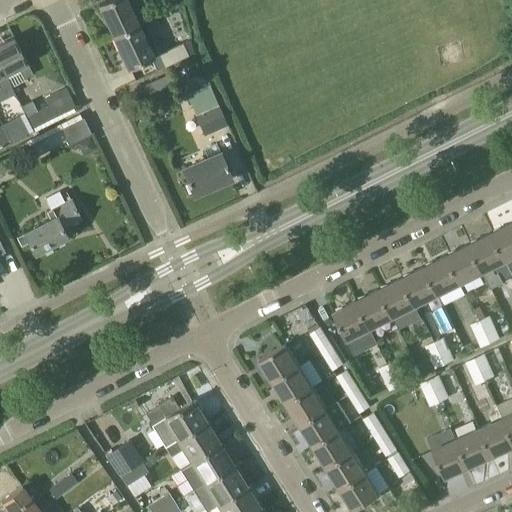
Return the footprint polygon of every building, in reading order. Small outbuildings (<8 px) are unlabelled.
[(109,0),(100,5),(115,36),(145,22),(145,21),(139,24),(136,18),(143,15),(138,4),(144,0),(109,0)] [(130,68),(154,56),(152,52),(159,49),(154,38),(153,38),(145,22),(115,36),(130,68)] [(23,79),(32,74),(13,38),(0,45),(0,67),(4,75),(5,74),(17,68),(23,79)] [(165,67),(173,63),(194,52),(190,39),(159,54),(165,67)] [(0,99),(4,97),(14,92),(9,84),(8,82),(5,74),(4,75),(0,67),(0,99)] [(171,87),(166,75),(145,84),(151,97),(171,87)] [(30,101),(21,106),(32,129),(53,118),(47,105),(37,110),(31,101),(30,101)] [(218,105),(194,115),(203,136),(227,126),(218,105)] [(1,125),(9,141),(10,143),(24,136),(27,134),(18,117),(15,119),(2,125),(1,125)] [(68,144),(91,133),(83,117),(29,144),(34,156),(66,141),(68,144)] [(0,144),(0,145),(9,141),(1,125),(0,126),(0,144)] [(232,177),(220,153),(219,153),(215,146),(204,151),(208,158),(182,170),(193,195),(232,177)] [(24,231),(35,252),(43,248),(44,251),(52,247),(50,245),(67,236),(62,227),(81,217),(71,198),(46,210),(50,218),(24,231)] [(511,255),(511,220),(492,231),(506,259),(511,255)] [(492,231),(469,242),(483,270),(482,271),(490,288),(492,287),(503,282),(498,272),(496,273),(492,266),(506,259),(492,231)] [(469,242),(447,253),(461,281),(482,271),(483,270),(469,242)] [(447,253),(424,264),(438,293),(461,281),(447,253)] [(424,264),(402,276),(416,304),(438,293),(424,264)] [(379,287),(393,315),(416,304),(402,276),(379,287)] [(357,298),(371,326),(393,315),(379,287),(357,298)] [(334,310),(348,338),(371,326),(357,298),(334,310)] [(500,337),(489,314),(480,319),(491,341),(500,337)] [(471,323),(481,346),(491,341),(480,319),(471,323)] [(320,326),(310,332),(321,351),(332,344),(320,326)] [(444,336),(434,340),(445,363),(454,359),(444,336)] [(425,345),(435,367),(445,363),(434,340),(425,345)] [(260,358),(274,380),(300,364),(286,342),(260,358)] [(332,369),(343,363),(332,344),(321,351),(332,369)] [(495,375),(484,352),(475,357),(485,379),(495,375)] [(466,361),(476,383),(485,379),(475,357),(466,361)] [(300,364),(274,380),(287,402),(313,385),(323,379),(310,358),(300,364)] [(408,380),(397,358),(389,362),(400,384),(408,380)] [(378,367),(388,390),(400,384),(389,362),(378,367)] [(336,375),(348,393),(358,387),(347,368),(336,375)] [(438,374),(429,378),(439,401),(449,396),(438,374)] [(420,382),(430,405),(439,401),(429,378),(420,382)] [(313,385),(287,402),(300,423),(326,407),(313,385)] [(369,406),(370,405),(358,387),(348,393),(360,412),(369,406)] [(164,415),(150,424),(151,425),(164,446),(167,444),(205,421),(197,408),(198,407),(192,397),(164,415)] [(326,407),(300,423),(314,444),(340,428),(340,429),(351,422),(338,402),(327,408),(326,407)] [(363,418),(374,436),(385,430),(374,411),(363,418)] [(511,412),(502,417),(511,439),(511,412)] [(511,439),(502,417),(479,427),(492,456),(511,446),(511,439)] [(167,444),(164,446),(170,455),(183,446),(191,459),(218,442),(210,430),(211,429),(212,429),(206,420),(205,421),(167,444)] [(450,427),(427,437),(432,448),(445,477),(469,466),(456,437),(455,438),(450,427)] [(492,456),(479,427),(456,437),(469,466),(492,456)] [(340,428),(314,444),(327,466),(353,450),(340,429),(340,428)] [(396,448),(397,448),(385,430),(374,436),(386,455),(396,448)] [(121,445),(105,454),(119,474),(134,465),(141,460),(128,440),(121,445)] [(191,459),(179,466),(192,488),(193,487),(205,480),(232,464),(224,451),(225,450),(220,441),(218,442),(191,459)] [(353,450),(327,466),(340,487),(366,471),(353,450)] [(398,450),(387,457),(399,476),(410,469),(398,450)] [(134,465),(119,474),(126,484),(148,470),(141,461),(141,460),(134,465)] [(192,488),(182,494),(193,511),(201,511),(207,509),(218,502),(245,485),(237,473),(239,472),(233,463),(232,464),(205,480),(193,487),(192,488)] [(354,509),(380,493),(366,471),(340,487),(354,509)] [(70,473),(58,482),(64,491),(75,483),(73,477),(70,473)] [(54,498),(64,491),(58,482),(47,490),(54,498)] [(247,484),(245,485),(218,502),(224,511),(250,511),(258,507),(251,494),(252,493),(247,484)] [(22,485),(1,500),(10,511),(26,511),(37,505),(22,485)] [(151,501),(147,504),(151,511),(154,511),(174,500),(168,491),(151,501)] [(177,511),(180,510),(174,500),(154,511),(177,511)]
